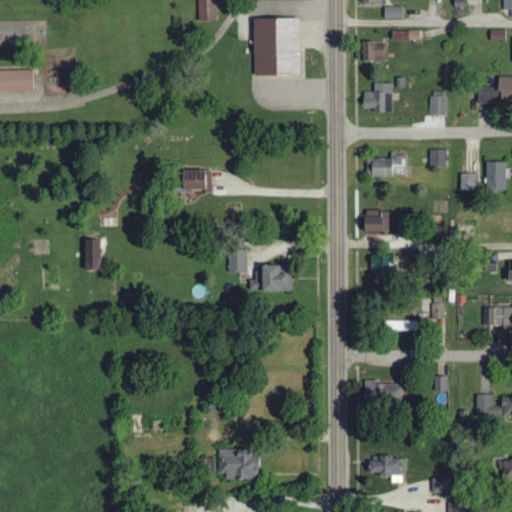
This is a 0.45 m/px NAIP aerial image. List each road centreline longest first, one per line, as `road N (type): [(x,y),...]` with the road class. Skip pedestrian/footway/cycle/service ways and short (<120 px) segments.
road 1 (secondary): [(337,511),(334,0)]
road 2 (residential): [(511,131),(336,132)]
road 3 (residential): [(511,356),(337,356)]
